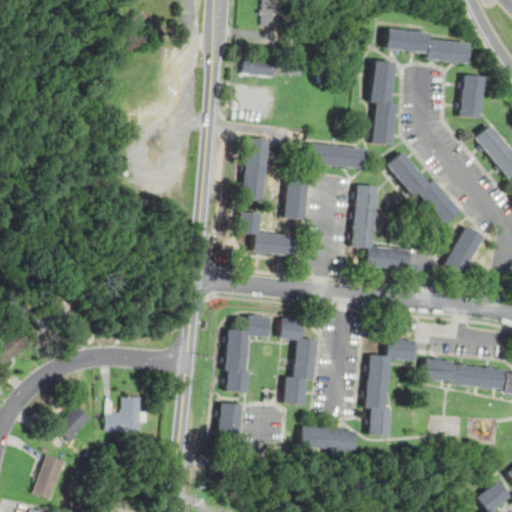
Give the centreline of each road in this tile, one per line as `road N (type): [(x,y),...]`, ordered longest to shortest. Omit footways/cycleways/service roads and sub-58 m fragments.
road 1 (tertiary): [(173,511),(217,7)]
road 2 (residential): [(194,282),(511,316)]
road 3 (residential): [(422,87),(424,128),(508,228),(492,311)]
road 4 (residential): [(0,441),(26,394),(61,368),(105,357),(187,364)]
